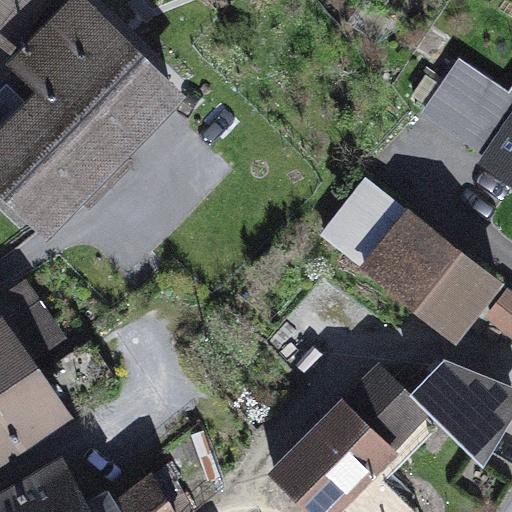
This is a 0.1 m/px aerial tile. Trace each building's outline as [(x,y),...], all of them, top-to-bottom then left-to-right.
[(0,43),(9,50),(47,0),(2,0),(0,3),(0,43)] [(50,91),(117,156),(174,98),(77,5),(21,63),(50,91)] [(459,64),(425,114),(476,147),(509,97),(459,64)] [(0,141),(0,180),(48,227),(117,156),(50,91),(32,109),(7,85),(0,92),(0,123),(9,133),(0,141)] [(476,147),(492,159),(511,129),(511,93),(509,97),(476,147)] [(0,141),(9,133),(0,123),(0,141)] [(511,129),(492,159),(490,163),(511,178),(511,129)] [(366,268),(418,308),(461,253),(369,183),(332,230),(371,261),(366,268)] [(366,268),(371,261),(332,230),(326,237),(366,268)] [(418,308),(454,338),(498,283),(461,253),(418,308)] [(37,377),(26,362),(58,340),(22,287),(0,301),(0,458),(111,383),(85,345),(37,377)] [(491,317),(511,333),(511,295),(510,294),(491,317)] [(511,391),(444,364),(415,397),(483,460),(511,412),(511,391)] [(426,409),(384,367),(274,474),(313,511),(331,511),(373,472),(422,413),(426,409)] [(373,472),(384,483),(438,428),(422,413),(373,472)] [(60,462),(0,498),(0,511),(96,511),(112,503),(105,490),(84,503),(60,462)] [(413,511),(384,483),(373,472),(331,511),(413,511)] [(169,511),(150,478),(112,503),(96,511),(169,511)]
